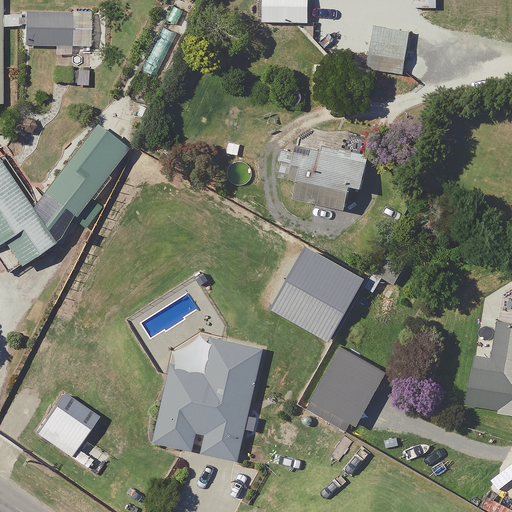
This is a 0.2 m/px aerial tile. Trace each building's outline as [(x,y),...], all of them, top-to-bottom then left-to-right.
[(263,0),(263,24),(311,24),(311,0),(263,0)] [(92,33),(92,14),(24,13),(23,47),(70,48),(70,33),(92,33)] [(411,33),(373,30),(372,41),(352,39),(349,64),(370,67),(370,70),(407,73),(411,33)] [(0,264),(7,274),(21,265),(23,269),(42,256),(54,248),(57,243),(128,153),(95,127),(32,206),(0,159),(0,158),(0,264)] [(367,139),(351,136),(348,156),(364,159),(367,139)] [(362,194),(368,165),(346,161),(310,154),(309,158),(284,153),(278,183),(298,187),(294,204),(346,214),(350,192),(362,194)] [(372,279),(392,286),(402,257),(382,250),(372,279)] [(392,286),(372,279),(364,300),(385,307),(392,286)] [(511,325),(481,320),(467,406),(511,413),(511,325)] [(263,353),(211,341),(203,374),(173,367),(155,444),(236,463),(263,353)] [(96,420),(63,398),(39,434),(72,456),(96,420)]
